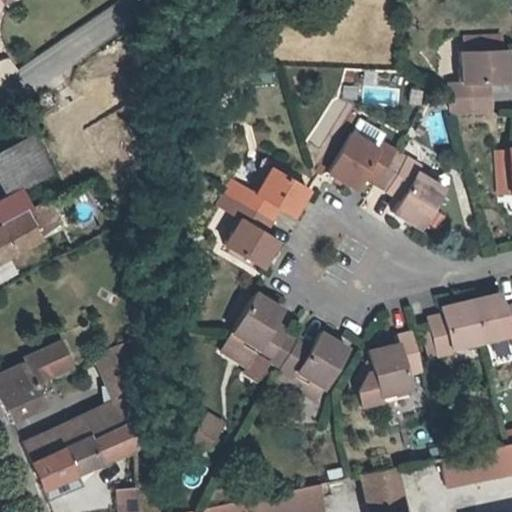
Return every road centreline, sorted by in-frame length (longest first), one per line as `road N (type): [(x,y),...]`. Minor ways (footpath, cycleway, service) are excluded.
road 1 (residential): [(418,275),(360,228),(329,223),(313,232),(298,285),(312,297),(359,294)]
road 2 (residential): [(0,103),(145,0)]
